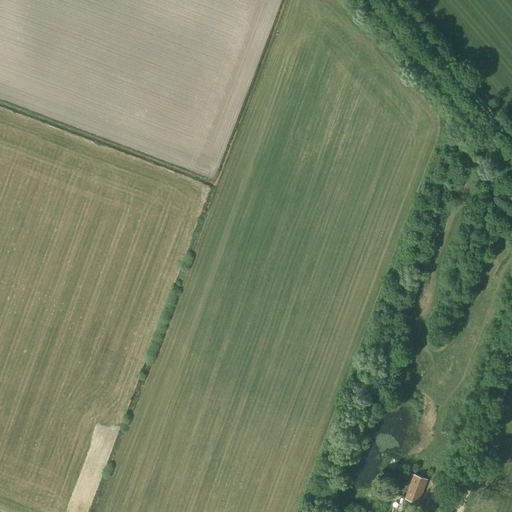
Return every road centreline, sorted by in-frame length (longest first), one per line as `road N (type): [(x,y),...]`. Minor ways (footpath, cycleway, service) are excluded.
road 1 (track): [(511,136),(396,0)]
road 2 (track): [(458,511),(511,362)]
